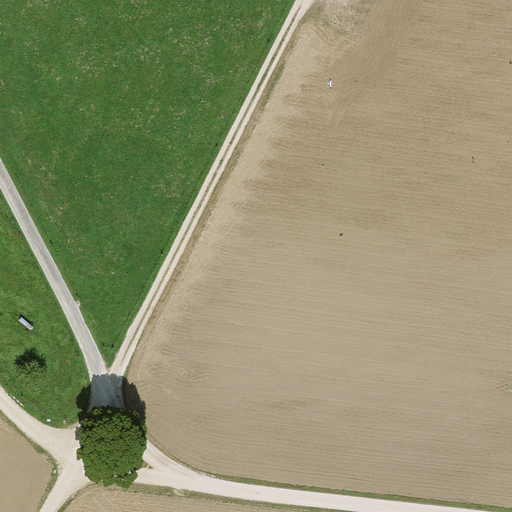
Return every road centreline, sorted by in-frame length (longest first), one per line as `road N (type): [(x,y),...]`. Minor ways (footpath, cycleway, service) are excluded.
road 1 (track): [(296,0),(51,511)]
road 2 (track): [(437,511),(73,459),(0,406)]
road 3 (track): [(100,397),(85,332),(0,173)]
